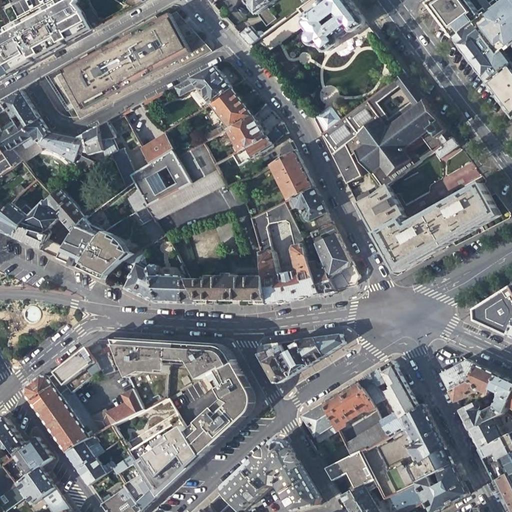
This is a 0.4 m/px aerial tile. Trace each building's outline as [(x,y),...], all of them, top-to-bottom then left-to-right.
[(0,57),(12,74),(32,64),(61,48),(86,34),(91,32),(96,29),(84,14),(77,5),(80,2),(77,0),(67,0),(61,4),(58,0),(54,0),(0,29),(0,57)] [(210,0),(214,4),(219,0),(246,0),(258,15),(263,12),(268,8),(278,0),(210,0)] [(312,0),(310,1),(309,3),(298,10),(306,20),(304,21),(303,22),(304,24),(309,32),(308,34),(307,35),(307,37),(307,39),(307,41),(308,43),(310,45),(313,46),(316,46),(318,46),(319,45),(324,51),(326,53),(329,52),(339,45),(340,43),(340,41),(340,39),(339,38),(344,34),(350,29),(352,32),(353,32),(355,32),(356,32),(365,25),(366,21),(356,7),(350,0),(312,0)] [(444,27),(454,41),(476,25),(500,57),(511,47),(511,0),(502,0),(496,5),(492,0),(489,0),(474,11),(465,0),(435,0),(428,5),(444,27)] [(263,12),(258,15),(267,27),(277,20),(268,8),(263,12)] [(84,14),(96,29),(103,25),(92,11),(84,14)] [(140,88),(211,51),(204,44),(177,13),(159,23),(156,18),(151,21),(125,35),(128,40),(110,49),(59,77),(76,110),(81,118),(140,88)] [(476,25),(454,41),(460,49),(488,85),(509,69),(500,57),(476,25)] [(241,34),(252,46),(265,36),(263,32),(256,33),(251,27),(241,34)] [(0,81),(12,74),(0,57),(0,81)] [(198,88),(212,106),(233,89),(216,66),(201,75),(175,88),(180,97),(198,88)] [(511,66),(509,69),(488,85),(511,117),(511,66)] [(405,74),(340,122),(322,136),(330,151),(347,184),(363,176),(352,156),(357,153),(385,189),(390,185),(436,150),(453,137),(438,116),(423,96),(405,74)] [(183,123),(199,147),(206,143),(229,130),(255,117),(245,103),(233,89),(212,106),(227,125),(207,137),(199,123),(213,113),(210,108),(183,123)] [(22,132),(42,120),(39,116),(35,110),(23,91),(4,103),(22,132)] [(4,103),(0,104),(0,144),(6,153),(16,167),(24,161),(15,150),(24,145),(27,149),(30,147),(22,132),(4,103)] [(265,118),(273,111),(270,108),(267,105),(255,117),(258,122),(265,118)] [(322,136),(340,122),(329,109),(315,121),(322,136)] [(229,130),(241,152),(267,137),(262,129),(258,122),(255,117),(229,130)] [(41,140),(44,144),(51,134),(45,126),(42,120),(22,132),(30,147),(37,142),(41,140)] [(283,122),(277,127),(283,135),(288,131),(284,123),(283,122)] [(103,141),(113,138),(117,136),(108,123),(104,125),(101,127),(103,141)] [(91,156),(105,151),(103,141),(101,127),(95,130),(86,135),(78,139),(84,145),(81,152),(91,154),(91,156)] [(283,135),(277,127),(267,137),(241,152),(218,166),(227,185),(229,188),(237,184),(254,177),(270,168),(265,160),(261,155),(273,147),(274,146),(274,145),(273,143),(283,135)] [(58,153),(77,164),(80,156),(81,152),(84,145),(78,139),(77,139),(72,138),(64,137),(59,136),(54,135),(51,134),(44,144),(43,146),(58,153)] [(156,142),(144,149),(152,164),(175,151),(177,150),(167,135),(156,142)] [(441,158),(459,144),(453,137),(436,150),(441,158)] [(115,153),(119,151),(113,138),(103,141),(105,151),(106,158),(115,153)] [(281,150),(286,159),(298,152),(293,142),(282,148),(282,149),(281,150)] [(156,222),(227,185),(218,166),(206,143),(199,147),(179,158),(193,184),(150,207),(148,208),(156,222)] [(138,172),(125,149),(119,151),(115,153),(130,185),(136,180),(133,175),(138,172)] [(136,180),(150,207),(193,184),(179,158),(175,151),(152,164),(145,168),(144,168),(138,172),(133,175),(136,180)] [(93,162),(91,156),(91,154),(81,152),(80,156),(93,162)] [(274,166),(291,200),(316,188),(314,184),(310,176),(306,168),(302,159),(298,152),(286,159),(274,166)] [(0,157),(0,178),(6,174),(16,167),(6,153),(0,157)] [(96,164),(93,162),(80,156),(77,164),(86,170),(96,164)] [(39,180),(24,161),(16,167),(6,174),(0,178),(0,222),(4,217),(0,214),(0,196),(17,182),(26,192),(39,180)] [(67,248),(60,258),(82,268),(110,228),(148,208),(150,207),(136,180),(130,185),(128,187),(92,215),(88,217),(67,248)] [(408,216),(390,185),(385,189),(376,196),(361,203),(364,208),(372,223),(378,234),(379,233),(383,239),(397,263),(402,272),(456,240),(481,226),(502,214),(490,192),(484,182),(409,225),(405,218),(408,216)] [(243,196),(237,184),(229,188),(228,188),(234,200),(243,196)] [(316,221),(322,233),(335,225),(332,219),(323,202),(316,188),(291,200),(288,202),(293,212),(299,209),(304,211),(309,223),(312,223),(316,221)] [(74,232),(64,247),(67,248),(88,217),(92,215),(89,211),(85,211),(83,212),(63,190),(55,197),(36,214),(24,227),(50,240),(52,235),(52,232),(50,230),(62,218),(74,232)] [(306,241),(293,212),(288,202),(254,218),(264,258),(267,278),(269,305),(297,301),(302,300),(322,295),(306,241)] [(15,204),(4,217),(0,222),(0,230),(15,238),(24,227),(36,214),(29,209),(26,213),(15,204)] [(110,228),(82,268),(106,279),(125,261),(127,261),(145,249),(164,237),(156,222),(148,208),(110,228)] [(335,225),(322,233),(326,242),(339,234),(337,229),(335,225)] [(44,251),(50,240),(24,227),(15,238),(44,251)] [(327,263),(334,279),(357,269),(352,260),(342,239),(339,234),(326,242),(322,233),(315,236),(327,263)] [(310,239),(306,241),(322,295),(339,291),(334,279),(327,263),(320,265),(310,239)] [(64,247),(50,240),(44,251),(60,258),(67,248),(64,247)] [(145,251),(145,249),(127,261),(138,267),(139,264),(145,251)] [(133,277),(127,289),(157,303),(153,277),(150,269),(139,264),(138,267),(133,277)] [(151,266),(150,269),(153,277),(157,277),(157,272),(159,270),(156,265),(151,266)] [(357,269),(334,279),(339,291),(357,286),(359,281),(361,277),(357,269)] [(259,305),(269,305),(267,278),(237,278),(236,275),(227,275),(227,278),(211,278),(211,280),(191,281),(202,304),(212,304),(212,300),(225,300),(259,301),(259,305)] [(185,277),(157,277),(153,277),(157,303),(186,303),(185,281),(185,277)] [(191,281),(185,281),(186,303),(193,303),(202,304),(191,281)] [(511,324),(511,287),(501,293),(475,310),(475,321),(507,335),(511,324)] [(343,335),(317,339),(326,357),(347,344),(343,335)] [(326,357),(317,339),(299,341),(312,365),(326,357)] [(111,352),(119,348),(117,341),(103,340),(92,347),(105,370),(107,374),(118,370),(111,352)] [(125,341),(117,341),(119,348),(121,353),(123,358),(126,367),(137,389),(147,409),(167,398),(170,365),(172,365),(173,362),(190,364),(193,364),(202,381),(211,376),(211,377),(225,369),(225,371),(237,364),(233,356),(230,352),(222,347),(212,347),(145,342),(125,341)] [(287,356),(281,344),(275,344),(277,351),(292,377),(312,365),(299,341),(291,342),(295,352),(287,356)] [(277,351),(275,344),(261,346),(260,354),(268,367),(277,383),(282,384),(292,377),(277,351)] [(75,393),(105,370),(92,347),(58,371),(71,388),(75,393)] [(403,421),(420,409),(408,387),(398,369),(399,366),(396,361),(391,364),(384,369),(395,390),(385,395),(373,375),(371,377),(363,381),(362,382),(378,410),(386,424),(389,429),(403,421)] [(444,375),(452,392),(470,383),(478,365),(474,363),(470,361),(444,375)] [(226,403),(191,436),(203,457),(213,447),(252,412),(254,408),(254,406),(255,401),(253,393),(244,376),(237,364),(225,371),(225,369),(211,377),(226,403)] [(491,395),(493,390),(499,375),(486,369),(478,365),(470,383),(452,392),(458,403),(482,391),(491,395)] [(380,371),(373,375),(385,395),(395,390),(384,369),(380,371)] [(63,394),(71,388),(58,371),(51,377),(63,394)] [(502,398),(496,407),(506,413),(509,408),(511,401),(511,380),(508,379),(499,375),(493,390),(500,394),(501,395),(502,398)] [(94,437),(63,394),(51,377),(43,376),(41,378),(29,388),(27,394),(68,453),(94,437)] [(371,414),(378,410),(362,382),(343,393),(327,403),(339,429),(341,432),(350,427),(348,424),(369,412),(370,412),(371,414)] [(92,417),(75,393),(71,388),(63,394),(94,437),(99,435),(114,425),(115,424),(109,413),(107,409),(92,417)] [(128,403),(109,413),(115,424),(147,409),(137,389),(125,395),(128,403)] [(134,458),(119,468),(117,469),(120,474),(138,463),(145,475),(159,497),(171,487),(194,465),(203,457),(191,436),(185,426),(170,400),(167,398),(147,409),(115,424),(114,425),(134,458)] [(304,417),(320,440),(339,429),(327,403),(315,410),(304,417)] [(481,403),(462,412),(466,420),(472,431),(495,419),(499,417),(506,413),(496,407),(485,412),(482,411),(482,410),(483,408),(481,403)] [(421,466),(448,449),(435,425),(425,405),(420,409),(403,421),(389,429),(394,438),(395,438),(406,431),(410,431),(413,436),(409,439),(414,447),(411,449),(419,463),(421,466)] [(503,426),(499,417),(495,419),(499,427),(503,426)] [(0,448),(5,456),(9,461),(16,456),(17,455),(28,447),(27,447),(17,431),(9,420),(0,419),(0,448)] [(505,438),(499,427),(495,419),(472,431),(476,438),(482,450),(505,438)] [(348,447),(351,455),(360,451),(362,450),(363,453),(368,450),(370,452),(374,451),(394,438),(389,429),(386,424),(348,447)] [(322,444),(341,432),(339,429),(320,440),(322,444)] [(103,441),(99,435),(94,437),(68,453),(77,465),(80,470),(98,458),(106,452),(100,443),(103,441)] [(511,435),(505,438),(482,450),(488,463),(498,482),(511,474),(511,435)] [(16,456),(30,475),(42,467),(55,458),(49,449),(40,438),(27,447),(28,447),(17,455),(16,456)] [(281,485),(296,511),(319,506),(321,499),(289,443),(278,441),(211,503),(217,511),(222,511),(235,501),(244,511),(274,483),(275,475),(282,476),(281,485)] [(0,464),(1,467),(9,461),(5,456),(0,448),(0,464)] [(451,456),(448,449),(421,466),(419,463),(403,470),(400,466),(387,473),(398,494),(456,466),(451,456)] [(351,455),(324,468),(328,475),(331,480),(346,474),(353,488),(366,485),(375,481),(360,451),(351,455)] [(387,499),(398,494),(374,451),(364,456),(387,499)] [(105,468),(98,458),(80,470),(88,481),(92,486),(107,476),(109,474),(117,469),(119,468),(115,461),(105,468)] [(463,480),(456,465),(398,494),(393,496),(398,511),(407,511),(428,502),(432,511),(439,511),(471,495),(463,480)] [(53,511),(67,511),(71,510),(42,467),(30,475),(18,484),(24,492),(29,498),(35,506),(44,499),(53,511)] [(145,475),(136,481),(128,486),(130,489),(144,511),(159,497),(145,475)] [(112,483),(107,476),(92,486),(97,494),(112,483)] [(125,481),(128,486),(136,481),(134,478),(129,477),(125,481)] [(381,488),(377,480),(375,481),(366,485),(353,488),(339,495),(347,509),(348,511),(381,511),(371,493),(381,488)] [(5,511),(9,511),(14,508),(10,503),(24,492),(18,484),(17,485),(17,486),(0,498),(0,503),(1,506),(5,511)] [(142,511),(144,511),(130,489),(105,505),(109,511),(142,511)] [(14,508),(29,498),(24,492),(10,503),(14,508)] [(217,511),(211,503),(205,509),(206,511),(217,511)]
